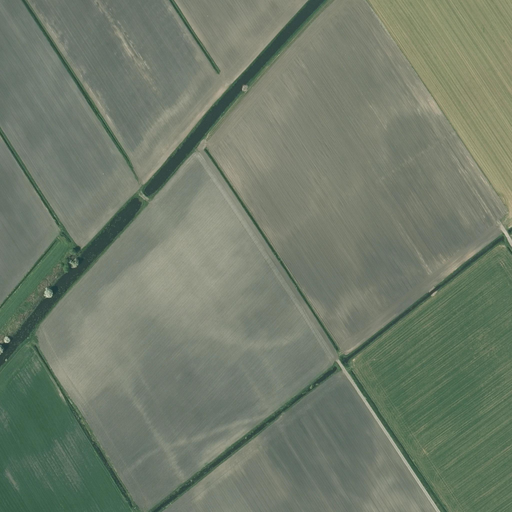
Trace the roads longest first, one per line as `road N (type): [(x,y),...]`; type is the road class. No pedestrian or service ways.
road 1 (track): [(438,511),(339,362)]
road 2 (track): [(511,246),(443,139)]
